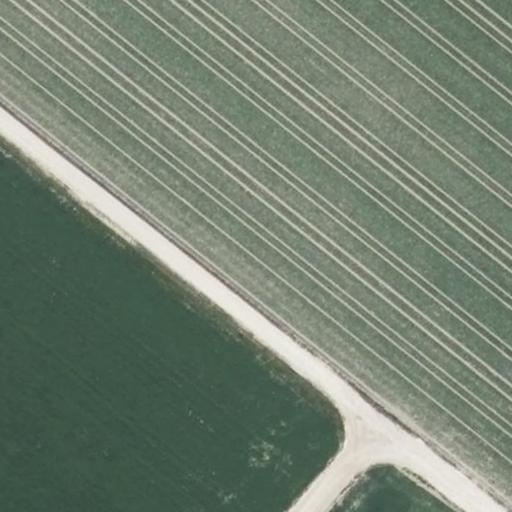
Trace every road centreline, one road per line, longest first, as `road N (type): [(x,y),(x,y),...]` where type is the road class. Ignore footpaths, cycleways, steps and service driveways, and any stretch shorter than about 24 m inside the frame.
road 1 (track): [(0,125),(488,511)]
road 2 (track): [(368,416),(283,511)]
